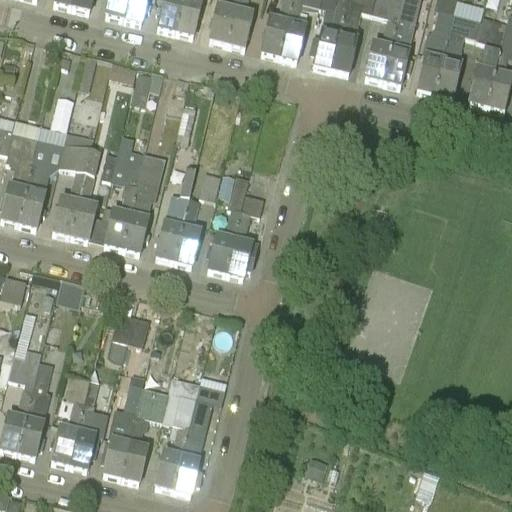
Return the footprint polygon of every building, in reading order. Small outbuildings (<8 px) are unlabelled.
[(55,0),(53,11),(71,15),(74,0),(55,0)] [(74,0),(71,15),(88,19),(92,0),(74,0)] [(110,0),(105,23),(123,28),(129,0),(110,0)] [(129,0),(123,28),(140,32),(147,0),(129,0)] [(160,20),(157,36),(175,40),(184,0),(165,0),(162,14),(157,13),(155,19),(160,20)] [(184,0),(175,40),(192,44),(201,7),(193,5),(194,0),(184,0)] [(217,11),(209,48),(227,52),(239,0),(227,0),(225,12),(217,11)] [(239,0),(227,52),(244,57),(253,19),(245,17),(248,0),(239,0)] [(270,23),(260,61),(278,65),(293,0),(282,0),(276,25),(270,23)] [(293,0),(278,65),(296,69),(305,32),(297,30),(301,11),(318,15),(321,0),(293,0)] [(348,0),(321,0),(318,15),(334,19),(329,39),(321,37),(319,45),(312,43),(309,58),(315,60),(312,73),(330,77),(348,0)] [(348,0),(330,77),(348,82),(357,44),(354,43),(360,18),(371,21),(375,0),(348,0)] [(373,48),(364,86),(382,90),(403,0),(375,0),(371,21),(386,25),(381,50),(373,48)] [(410,0),(403,0),(382,90),(399,94),(409,56),(400,54),(406,28),(408,29),(415,1),(410,0)] [(451,21),(454,5),(440,2),(437,18),(451,21)] [(416,98),(434,102),(453,26),(452,26),(438,22),(434,38),(429,44),(426,43),(421,63),(424,64),(416,98)] [(511,22),(508,22),(506,30),(486,115),(503,119),(511,83),(511,81),(503,79),(506,65),(511,66),(511,65),(511,22)] [(475,47),(480,30),(453,23),(452,26),(453,26),(434,102),(451,107),(460,71),(458,70),(464,44),(475,47)] [(468,110),(486,115),(506,30),(481,24),(480,30),(475,47),(487,50),(485,55),(484,54),(479,75),(476,74),(468,110)] [(67,74),(69,66),(57,63),(55,72),(67,74)] [(0,80),(11,83),(14,70),(3,67),(0,80)] [(119,86),(123,71),(112,68),(108,83),(119,86)] [(135,78),(131,94),(132,94),(137,95),(148,97),(158,100),(163,80),(151,77),(150,81),(135,78)] [(195,116),(183,113),(174,150),(185,153),(188,142),(195,116)] [(11,139),(6,137),(0,160),(7,162),(5,169),(9,170),(8,172),(15,173),(11,190),(9,190),(6,203),(1,202),(0,207),(0,216),(2,217),(0,226),(0,227),(17,232),(39,136),(40,133),(14,127),(11,139)] [(64,146),(52,143),(53,140),(39,136),(17,232),(35,236),(49,181),(57,174),(64,146)] [(52,240),(70,245),(90,157),(88,156),(91,145),(65,139),(64,146),(57,174),(75,178),(68,204),(60,202),(52,240)] [(110,187),(118,154),(121,142),(110,140),(105,160),(106,160),(100,185),(110,187)] [(103,253),(121,257),(144,160),(118,154),(110,187),(125,191),(119,217),(112,215),(103,253)] [(87,249),(96,211),(88,209),(94,183),(100,159),(90,157),(70,245),(87,249)] [(121,257),(139,261),(148,223),(147,223),(150,209),(154,210),(164,167),(144,162),(144,160),(121,257)] [(159,250),(155,265),(173,270),(188,205),(194,177),(185,176),(178,203),(170,201),(164,227),(160,243),(155,242),(153,248),(159,250)] [(214,208),(220,183),(204,179),(198,204),(214,208)] [(207,278),(225,282),(244,201),(248,186),(234,183),(226,215),(230,216),(223,241),(216,240),(212,255),(207,255),(205,264),(210,265),(207,278)] [(263,206),(244,201),(225,282),(242,286),(244,278),(249,280),(256,251),(243,248),(249,222),(259,224),(263,206)] [(173,270),(190,274),(200,236),(192,234),(198,208),(188,205),(173,270)] [(4,285),(0,301),(0,307),(19,313),(25,290),(4,285)] [(63,285),(58,308),(81,314),(87,290),(63,285)] [(126,350),(132,324),(118,320),(111,346),(126,350)] [(142,354),(149,328),(132,324),(126,350),(131,351),(142,354)] [(0,457),(16,461),(33,392),(39,367),(38,367),(40,359),(26,356),(23,365),(13,362),(12,366),(7,386),(24,390),(23,395),(21,394),(15,421),(8,419),(0,451),(0,457)] [(0,389),(6,391),(7,386),(12,366),(0,362),(0,389)] [(39,367),(33,392),(45,395),(51,370),(39,367)] [(50,469),(68,474),(89,386),(71,382),(65,406),(73,408),(67,434),(59,432),(56,448),(51,446),(49,453),(54,454),(50,469)] [(102,482),(120,486),(145,384),(138,382),(135,392),(129,391),(122,419),(125,419),(119,446),(111,444),(110,451),(104,449),(99,470),(105,471),(102,482)] [(145,384),(120,486),(138,490),(147,452),(139,451),(142,437),(146,438),(149,425),(161,428),(168,400),(143,394),(145,384)] [(89,386),(68,474),(86,478),(95,440),(87,438),(99,389),(89,386)] [(190,406),(179,403),(172,432),(177,433),(171,458),(163,457),(154,494),(172,498),(196,407),(195,407),(198,395),(199,387),(194,386),(190,406)] [(44,398),(45,395),(33,392),(16,461),(34,465),(43,428),(42,427),(49,399),(44,398)] [(196,407),(172,498),(190,503),(193,490),(199,492),(202,479),(196,477),(198,467),(197,467),(211,411),(196,407)] [(309,465),(303,482),(320,487),(325,470),(309,465)]
